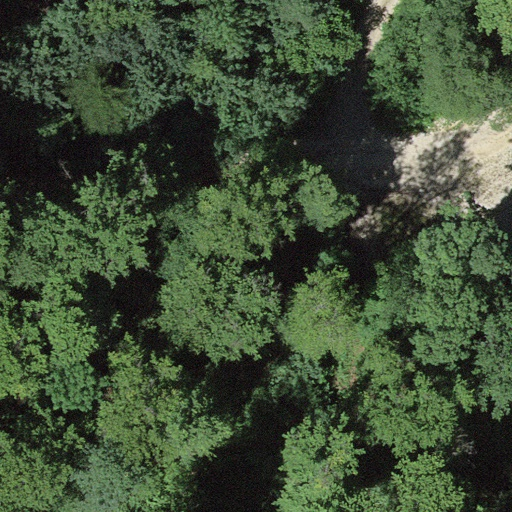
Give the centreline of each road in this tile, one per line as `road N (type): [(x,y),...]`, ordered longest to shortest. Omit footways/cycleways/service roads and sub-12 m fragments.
road 1 (track): [(491,156),(407,159),(351,144),(0,192)]
road 2 (track): [(351,144),(356,38),(382,0)]
